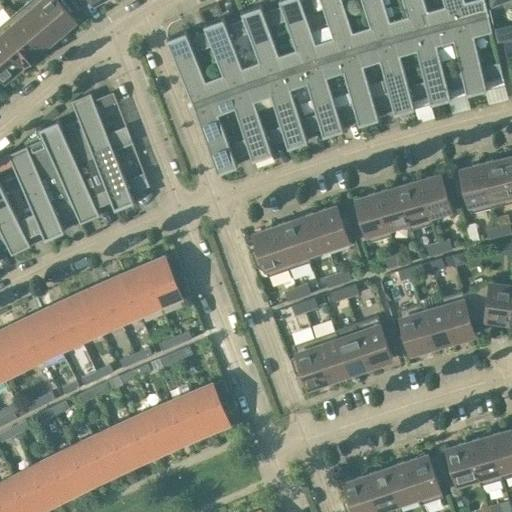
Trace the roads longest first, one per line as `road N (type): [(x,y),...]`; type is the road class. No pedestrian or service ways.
road 1 (residential): [(214,197),(382,141),(511,109)]
road 2 (residential): [(177,210),(272,452)]
road 3 (residential): [(305,438),(214,197)]
road 4 (residential): [(214,197),(143,11)]
road 5 (residential): [(305,438),(495,380)]
road 6 (residential): [(108,31),(177,210)]
road 7 (residential): [(8,281),(177,210)]
road 8 (residential): [(0,126),(108,31)]
